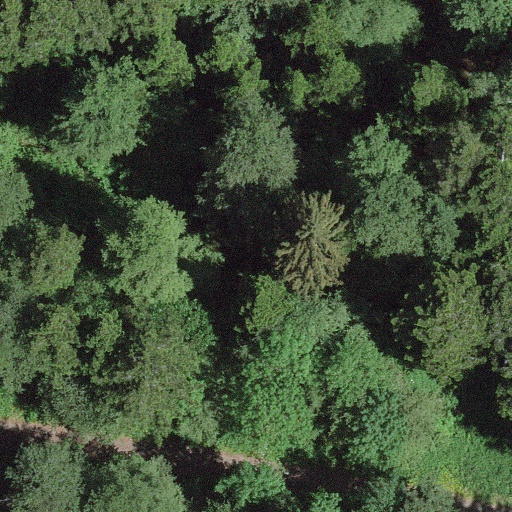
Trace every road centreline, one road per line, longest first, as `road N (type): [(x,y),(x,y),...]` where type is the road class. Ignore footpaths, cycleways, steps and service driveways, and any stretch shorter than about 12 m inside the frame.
road 1 (track): [(511,439),(366,344),(0,138)]
road 2 (track): [(390,511),(0,432)]
